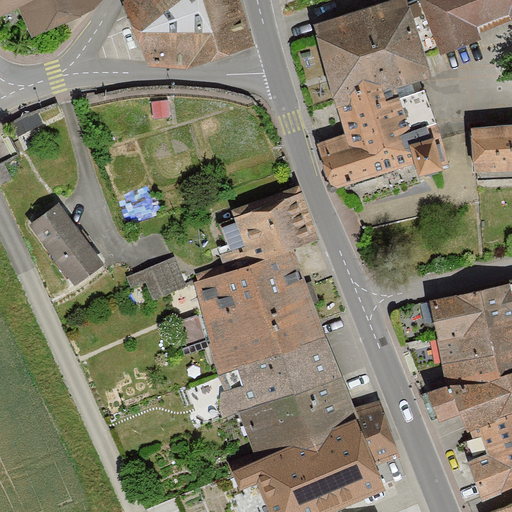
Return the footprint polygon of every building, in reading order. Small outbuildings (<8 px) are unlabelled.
[(0,0),(0,17),(18,9),(32,39),(100,0),(0,0)] [(118,33),(217,0),(127,0),(114,14),(118,33)] [(252,49),(233,0),(217,0),(118,33),(136,66),(185,69),(252,49)] [(506,24),(511,22),(511,0),(411,0),(431,55),(471,40),(467,27),(501,13),(506,24)] [(419,71),(396,2),(298,34),(321,104),(325,102),(379,85),(419,71)] [(311,147),(326,192),(391,162),(397,180),(431,169),(422,137),(396,141),(379,85),(325,102),(336,138),(311,147)] [(460,174),(511,169),(511,121),(456,126),(460,174)] [(224,216),(243,265),(283,252),(316,244),(295,189),(224,216)] [(68,286),(99,263),(55,203),(24,226),(68,286)] [(215,372),(315,336),(283,252),(243,265),(190,281),(215,372)] [(186,284),(173,255),(138,270),(151,299),(186,284)] [(430,342),(511,329),(511,281),(511,279),(410,302),(424,342),(430,342)] [(435,380),(511,366),(511,329),(430,342),(435,380)] [(235,409),(331,374),(315,336),(215,372),(226,412),(235,409)] [(468,426),(511,409),(511,366),(435,380),(411,392),(424,422),(440,414),(453,432),(468,426)] [(348,414),(331,374),(235,409),(250,454),(348,414)] [(383,402),(348,414),(365,468),(401,452),(383,402)] [(511,409),(468,426),(477,455),(457,462),(473,502),(511,481),(511,409)] [(365,468),(348,414),(250,454),(217,468),(227,489),(252,478),(262,511),(308,511),(372,492),(365,468)] [(511,511),(511,498),(479,511),(511,511)]
